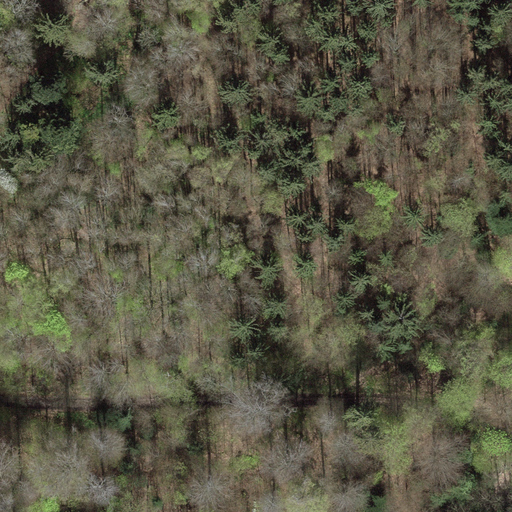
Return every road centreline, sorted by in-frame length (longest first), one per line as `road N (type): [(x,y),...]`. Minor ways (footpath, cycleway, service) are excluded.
road 1 (track): [(0,402),(39,409),(343,399),(432,408),(511,433)]
road 2 (track): [(139,0),(0,145)]
